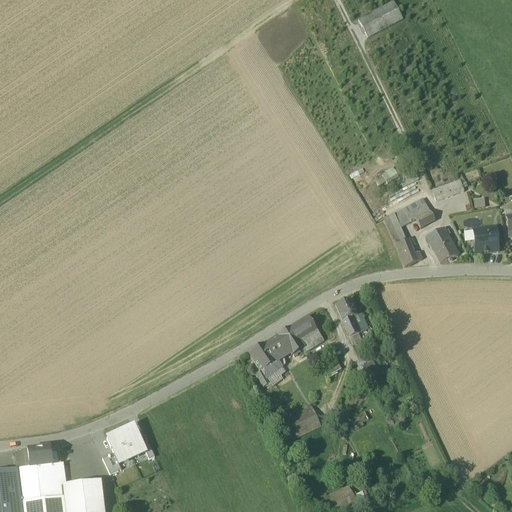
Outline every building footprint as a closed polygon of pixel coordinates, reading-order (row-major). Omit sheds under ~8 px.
[(358,21),(367,39),(403,20),(393,3),(358,21)] [(382,176),(383,178),(385,183),(386,184),(398,178),(393,170),(382,176)] [(377,187),(385,183),(383,178),(375,183),(377,187)] [(432,191),(436,203),(464,193),(460,182),(432,191)] [(484,199),(473,200),(475,209),(485,208),(484,199)] [(404,227),(415,221),(413,218),(421,214),(422,217),(430,213),(425,204),(410,212),(399,218),(404,227)] [(430,213),(422,217),(415,221),(420,230),(435,222),(430,213)] [(399,230),(404,227),(399,218),(394,221),(399,230)] [(405,241),(399,230),(394,221),(385,226),(394,246),(405,241)] [(425,239),(439,264),(459,256),(444,229),(425,239)] [(473,232),(475,256),(498,254),(495,230),(473,232)] [(407,241),(405,241),(394,246),(404,269),(417,263),(413,255),(407,241)] [(418,253),(413,255),(417,263),(422,261),(418,253)] [(335,308),(342,324),(349,321),(356,317),(349,301),(335,308)] [(291,329),(299,342),(316,332),(308,318),(291,329)] [(342,324),(349,339),(356,336),(358,335),(354,326),(352,327),(349,321),(342,324)] [(291,357),(304,349),(299,342),(291,329),(278,337),(291,357)] [(323,343),(316,332),(299,342),(304,349),(311,345),(313,349),(323,343)] [(360,343),(356,336),(349,339),(352,347),(360,343)] [(278,358),(282,363),(291,357),(278,337),(265,344),(276,360),(278,358)] [(256,376),(263,388),(269,385),(266,380),(284,366),(282,363),(278,358),(276,360),(265,344),(248,355),(260,374),(256,376)] [(323,370),(328,378),(340,370),(335,362),(323,370)] [(363,368),(367,376),(376,371),(372,363),(363,368)] [(294,415),(296,418),(302,429),(315,422),(311,414),(304,418),(301,412),(294,415)] [(350,422),(355,431),(362,427),(361,425),(367,421),(363,414),(350,422)] [(319,428),(315,422),(302,429),(296,418),(282,426),(291,442),(319,428)] [(144,452),(145,452),(141,444),(134,430),(127,433),(126,431),(120,434),(131,458),(144,452)] [(113,455),(118,465),(131,458),(120,434),(106,440),(113,455)] [(154,458),(147,442),(141,444),(145,452),(144,452),(149,461),(154,458)] [(27,452),(29,469),(29,470),(51,467),(51,466),(49,452),(49,449),(27,452)] [(59,450),(49,452),(51,466),(61,465),(59,450)] [(17,471),(29,469),(27,452),(14,454),(17,471)] [(113,455),(102,460),(110,476),(121,471),(118,465),(113,455)] [(17,471),(21,504),(55,500),(56,511),(64,511),(61,488),(65,487),(62,465),(61,465),(51,466),(51,467),(29,470),(29,469),(17,471)] [(379,475),(384,483),(391,479),(390,477),(397,473),(393,467),(379,475)] [(0,511),(22,511),(21,504),(17,471),(0,472),(0,511)] [(103,511),(99,483),(65,487),(61,488),(64,511),(103,511)] [(321,501),(326,511),(341,511),(357,505),(348,488),(321,501)] [(22,511),(56,511),(55,500),(21,504),(22,511)]
